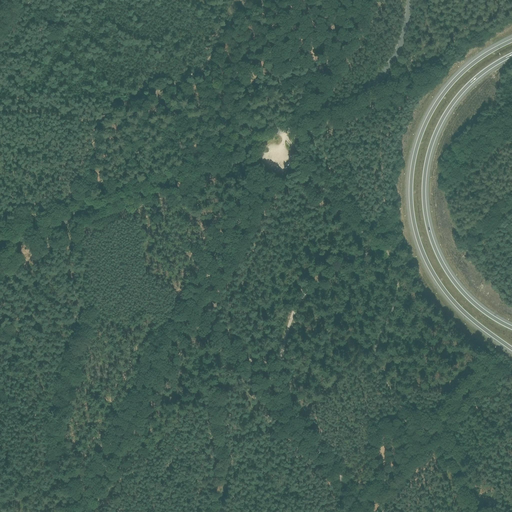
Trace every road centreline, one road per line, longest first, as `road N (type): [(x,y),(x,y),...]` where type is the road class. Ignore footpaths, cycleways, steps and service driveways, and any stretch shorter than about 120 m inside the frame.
road 1 (tertiary): [(0,246),(351,97),(393,59),(408,0)]
road 2 (track): [(312,177),(371,248),(299,299),(281,358),(280,408),(360,510)]
road 3 (motorway): [(511,40),(473,62),(439,97),(418,140),(410,190),(418,239),(436,278),(464,312),(511,348)]
road 4 (track): [(256,189),(78,511)]
road 5 (motorway): [(511,327),(449,275),(423,200),(426,160),(442,118),(476,77),(511,54)]
road 6 (track): [(258,0),(239,6),(197,70),(99,121),(0,109)]
road 7 (track): [(0,263),(280,143)]
road 8 (track): [(298,122),(362,0)]
road 9 (track): [(187,310),(280,408)]
